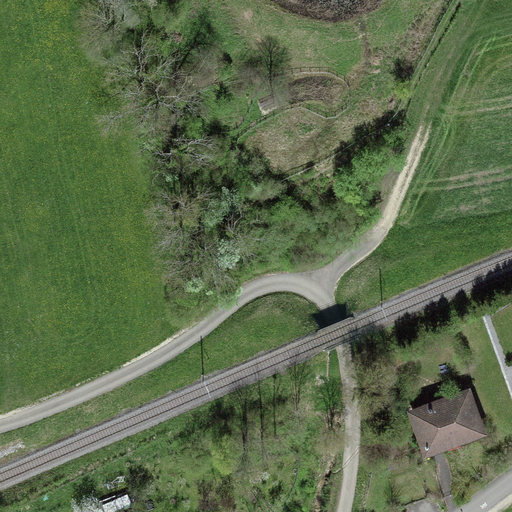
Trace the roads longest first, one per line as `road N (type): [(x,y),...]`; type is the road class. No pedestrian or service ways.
road 1 (unclassified): [(340,511),(358,379),(329,309),(293,286),(259,291),(174,350),(80,400),(0,427)]
road 2 (track): [(312,293),(383,222),(477,0)]
